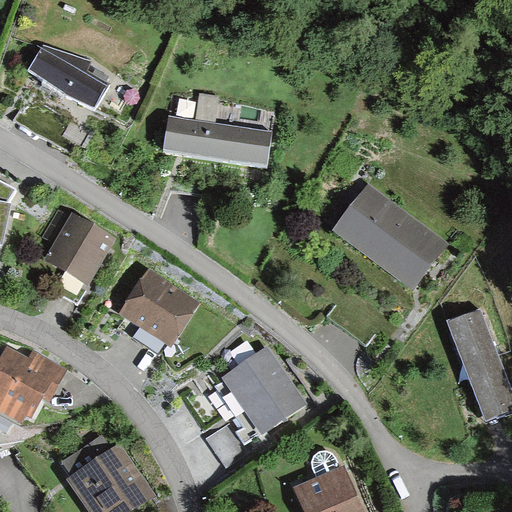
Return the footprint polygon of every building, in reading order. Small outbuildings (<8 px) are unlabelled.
[(24,84),(88,124),(104,92),(84,79),(90,65),(42,55),(24,84)] [(221,123),(222,97),(202,96),(202,123),(221,123)] [(166,121),(158,171),(260,186),(268,137),(166,121)] [(0,244),(5,223),(12,204),(0,196),(0,244)] [(436,254),(363,200),(331,244),(404,298),(436,254)] [(107,239),(71,221),(44,273),(80,291),(107,239)] [(188,304),(146,277),(117,323),(159,350),(188,304)] [(511,418),(511,415),(474,322),(440,336),(478,432),(511,418)] [(300,410),(263,353),(220,381),(257,438),(300,410)] [(26,365),(8,356),(0,371),(0,430),(23,442),(39,412),(42,414),(61,378),(28,361),(26,365)] [(333,455),(314,463),(321,478),(340,470),(333,455)] [(133,511),(143,505),(110,458),(64,489),(79,511),(133,511)] [(352,511),(338,484),(293,508),(295,511),(352,511)]
